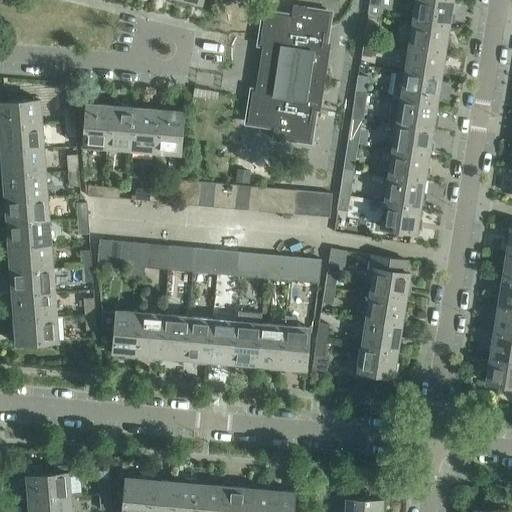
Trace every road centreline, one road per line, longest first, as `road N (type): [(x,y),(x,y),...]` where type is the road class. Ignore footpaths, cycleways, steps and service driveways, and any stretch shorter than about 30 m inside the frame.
road 1 (residential): [(432,440),(504,0)]
road 2 (residential): [(432,440),(0,405)]
road 3 (residential): [(141,63),(142,36),(165,28),(184,37),(178,68),(0,54)]
